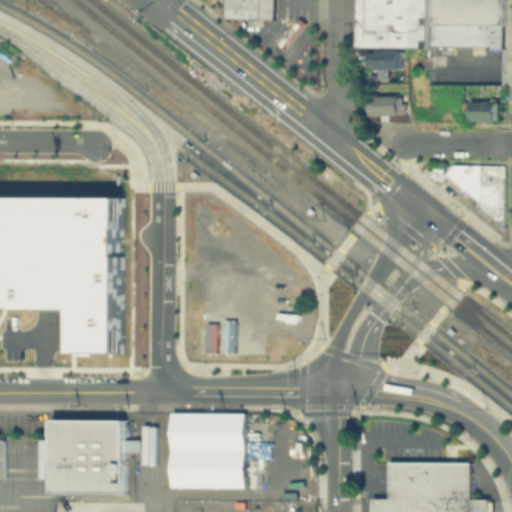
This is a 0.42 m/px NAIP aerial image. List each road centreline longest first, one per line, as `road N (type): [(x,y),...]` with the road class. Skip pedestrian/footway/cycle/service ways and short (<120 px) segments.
road 1 (tertiary): [(403,197),(396,234),(332,349),(340,392)]
road 2 (tertiary): [(155,0),(321,132)]
road 3 (tertiary): [(164,392),(340,392)]
road 4 (tertiary): [(0,392),(164,392)]
road 5 (tertiary): [(340,392),(366,329),(411,270)]
road 6 (residential): [(338,0),(336,110),(321,132)]
road 7 (tertiary): [(340,392),(425,396),(460,410)]
road 8 (tertiary): [(340,392),(339,511)]
